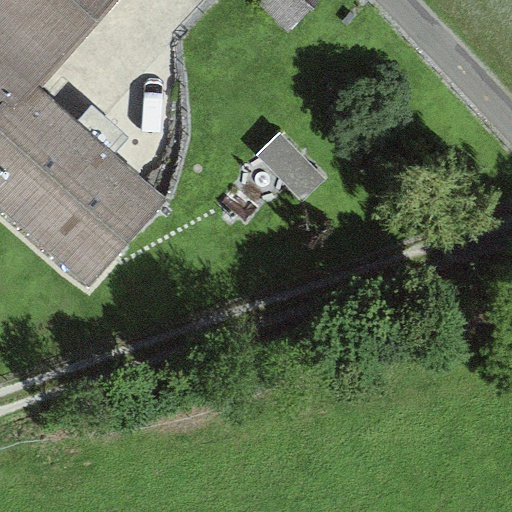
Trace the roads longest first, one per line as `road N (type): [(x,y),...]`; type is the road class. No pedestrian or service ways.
road 1 (track): [(511,236),(0,406)]
road 2 (unclassified): [(388,0),(511,135)]
